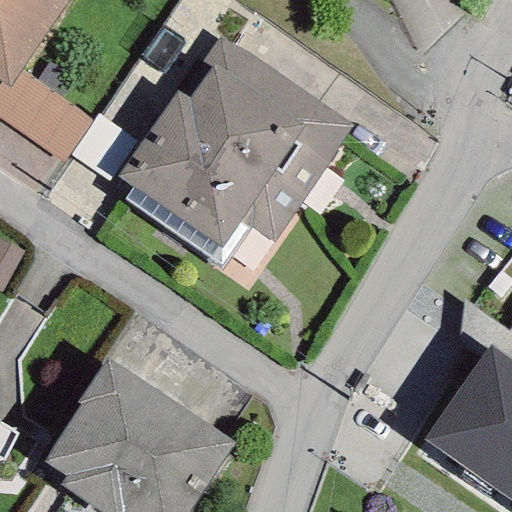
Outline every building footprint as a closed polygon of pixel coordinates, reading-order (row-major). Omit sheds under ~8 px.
[(14,67),(60,0),(0,0),(0,75),(6,79),(14,67)] [(220,52),(249,10),(234,0),(179,0),(101,121),(133,143),(149,154),(220,52)] [(268,227),(334,132),(220,52),(149,154),(131,180),(179,213),(171,226),(219,260),(250,214),(268,227)] [(6,79),(0,75),(0,120),(61,155),(83,115),(14,67),(6,79)] [(133,143),(101,121),(73,166),(106,186),(133,143)] [(22,252),(0,241),(0,290),(4,292),(22,252)] [(491,367),(511,381),(511,331),(507,338),(457,303),(456,343),(491,367)] [(511,381),(491,367),(437,446),(511,498),(511,381)] [(124,511),(181,511),(219,456),(107,381),(89,408),(93,410),(56,466),(77,480),(70,489),(104,511),(117,511),(120,509),(124,511)]
